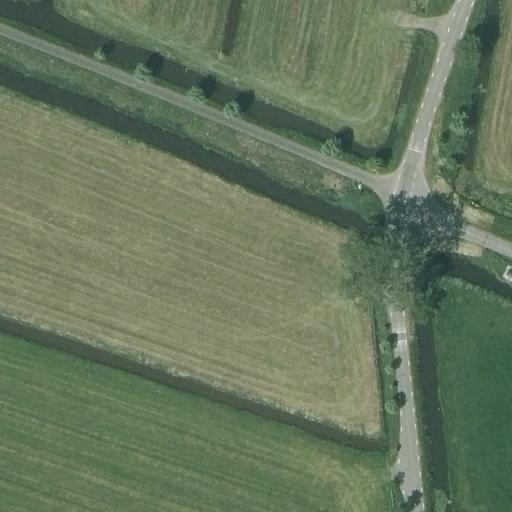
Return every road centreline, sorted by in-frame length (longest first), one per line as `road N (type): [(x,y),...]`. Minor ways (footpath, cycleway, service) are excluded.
road 1 (tertiary): [(416,511),(392,270),(398,201)]
road 2 (tertiary): [(398,201),(466,0)]
road 3 (unclassified): [(398,201),(511,254)]
